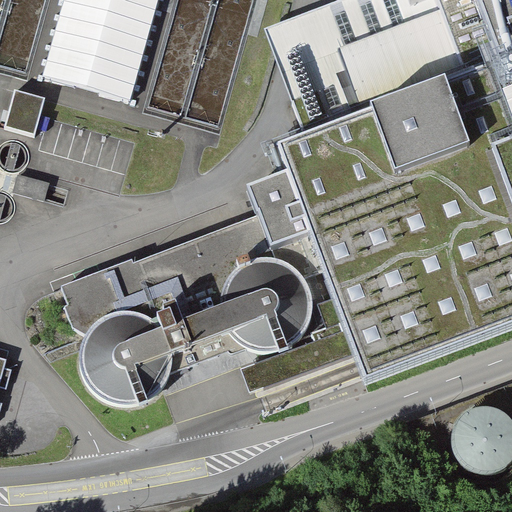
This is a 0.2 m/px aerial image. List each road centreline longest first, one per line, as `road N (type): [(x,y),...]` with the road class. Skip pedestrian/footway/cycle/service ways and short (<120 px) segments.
road 1 (unclassified): [(323,426),(0,479)]
road 2 (unclassified): [(48,511),(234,477),(323,426)]
road 3 (unclassified): [(511,356),(323,426)]
